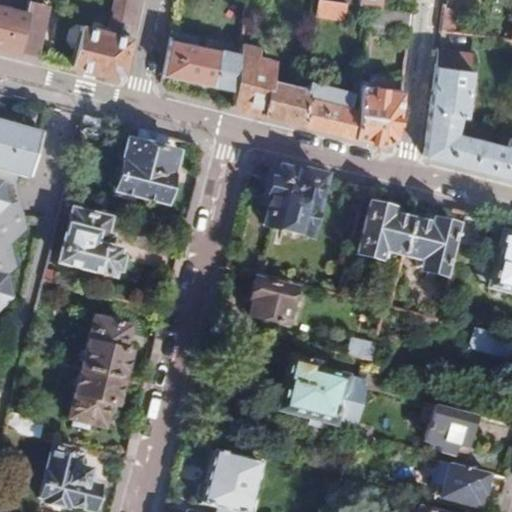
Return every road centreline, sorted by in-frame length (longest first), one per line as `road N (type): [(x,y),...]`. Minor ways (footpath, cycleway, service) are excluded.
road 1 (residential): [(141,511),(241,133)]
road 2 (residential): [(402,174),(425,0)]
road 3 (residential): [(241,133),(402,174)]
road 4 (residential): [(0,71),(135,106)]
